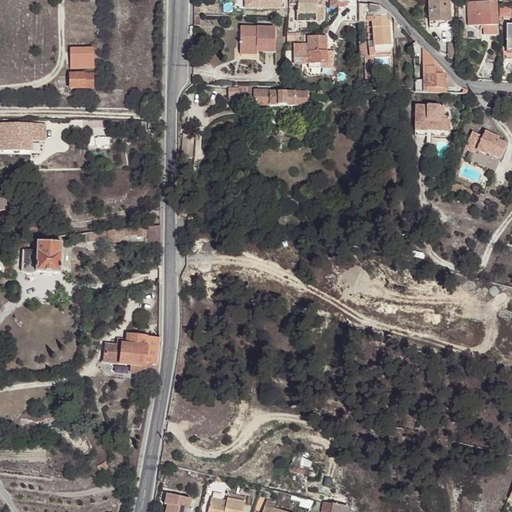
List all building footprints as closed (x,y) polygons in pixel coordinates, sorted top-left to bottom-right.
[(297,0),(296,15),(314,14),(315,5),(321,6),(321,0),(297,0)] [(429,1),(429,23),(448,22),(447,0),(429,1)] [(495,2),(481,2),(465,3),(465,27),(481,27),(481,35),(495,35),(495,2)] [(366,8),(361,5),(358,4),(358,22),(366,21),(366,8)] [(370,5),(368,7),(369,20),(372,20),(373,42),(373,48),(367,49),(367,57),(389,56),(389,49),(388,18),(391,18),(393,18),(382,9),(378,7),(370,5)] [(314,14),(296,15),(296,23),(315,22),(314,14)] [(254,52),(254,56),(271,56),(273,33),(239,30),(238,51),(254,52)] [(307,65),(307,70),(319,70),(319,65),(325,65),(324,38),(307,38),(307,46),(293,46),(293,65),(307,65)] [(93,49),(69,49),(70,69),(93,69),(93,49)] [(425,52),(423,50),(423,94),(426,94),(446,95),(445,74),(431,59),(425,52)] [(69,89),(85,89),(84,74),(69,74),(69,89)] [(84,74),(85,89),(94,89),(94,74),(84,74)] [(251,88),(238,88),(237,101),(250,102),(251,88)] [(326,99),(326,91),(308,90),(307,99),(326,99)] [(253,107),(268,107),(268,94),(268,92),(253,92),(253,107)] [(268,94),(268,107),(293,107),(294,94),(268,94)] [(294,94),(293,107),(305,107),(305,94),(294,94)] [(431,128),(431,131),(448,131),(448,117),(442,117),(443,107),(414,106),(413,131),(425,132),(425,130),(425,127),(431,128)] [(47,124),(1,123),(0,150),(33,151),(33,141),(47,141),(47,124)] [(477,148),(486,152),(485,154),(499,161),(506,144),(493,138),(494,136),(484,132),(482,136),(473,133),(466,150),(474,154),(477,148)] [(192,137),(184,136),(183,156),(191,156),(192,137)] [(450,190),(474,197),(476,188),(452,182),(450,190)] [(264,191),(253,191),(254,202),(265,201),(264,191)] [(160,251),(160,226),(144,228),(145,236),(145,251),(160,251)] [(123,237),(122,231),(107,232),(108,238),(112,242),(120,241),(123,237)] [(108,238),(107,232),(92,233),(93,240),(108,238)] [(31,274),(35,273),(58,274),(60,243),(36,242),(36,251),(22,251),(21,271),(23,273),(31,274)] [(155,366),(159,340),(128,337),(128,342),(117,341),(116,347),(105,345),(103,361),(130,363),(129,373),(148,375),(149,365),(155,366)] [(167,507),(190,511),(193,502),(170,497),(167,507)] [(222,504),(222,502),(211,499),(207,511),(241,511),(243,504),(226,500),(226,503),(225,505),(222,504)] [(343,511),(345,506),(322,501),(320,511),(321,511),(343,511)]
